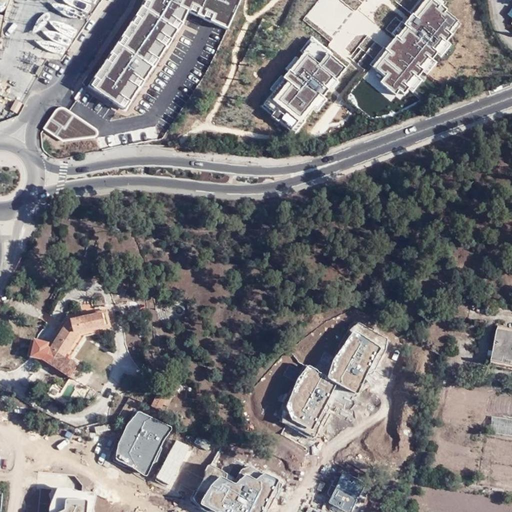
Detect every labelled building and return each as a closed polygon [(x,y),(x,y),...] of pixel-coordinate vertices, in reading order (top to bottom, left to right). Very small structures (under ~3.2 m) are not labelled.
[(92,86),(124,107),(183,25),(187,14),(225,28),(239,0),(146,0),(145,3),(92,86)] [(0,79),(0,87),(7,90),(10,83),(0,79)] [(23,104),(16,100),(11,110),(17,114),(23,104)] [(56,112),(46,129),(64,143),(94,137),(97,135),(97,132),(96,130),(66,110),(62,109),(59,110),(56,112)] [(107,311),(98,312),(101,330),(109,329),(107,311)] [(65,358),(81,334),(101,330),(98,312),(70,317),(50,348),(48,347),(49,343),(34,340),(31,358),(43,360),(72,378),(79,366),(65,358)] [(491,358),(511,361),(511,328),(496,326),(491,358)] [(380,349),(355,333),(351,334),(347,340),(333,360),(325,378),(318,372),(318,370),(307,367),(297,380),(286,408),(291,420),(309,431),(313,429),(336,385),(355,394),(358,393),(376,357),(380,352),(380,349)] [(169,392),(161,388),(152,406),(160,410),(169,392)] [(171,427),(138,412),(137,413),(126,426),(117,445),(116,460),(133,468),(144,476),(147,476),(153,464),(164,440),(171,430),(171,427)] [(508,422),(496,421),(495,431),(507,432),(508,422)] [(226,473),(212,466),(205,471),(204,478),(193,499),(200,502),(201,505),(212,511),(219,511),(263,511),(278,483),(277,479),(264,474),(256,480),(246,475),(234,484),(225,480),(226,473)] [(352,511),(366,481),(342,474),(329,502),(348,511),(352,511)] [(72,487),(59,487),(50,509),(49,511),(93,511),(96,494),(80,493),(72,487)]
